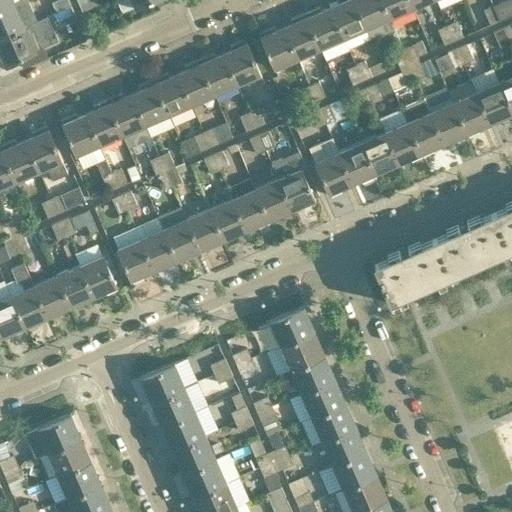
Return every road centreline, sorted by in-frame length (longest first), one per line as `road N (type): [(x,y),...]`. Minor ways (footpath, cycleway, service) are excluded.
road 1 (residential): [(444,511),(330,245)]
road 2 (residential): [(94,349),(330,245)]
road 3 (residential): [(0,94),(37,89),(222,4)]
road 4 (residential): [(330,245),(511,166)]
road 5 (residential): [(164,511),(94,349)]
